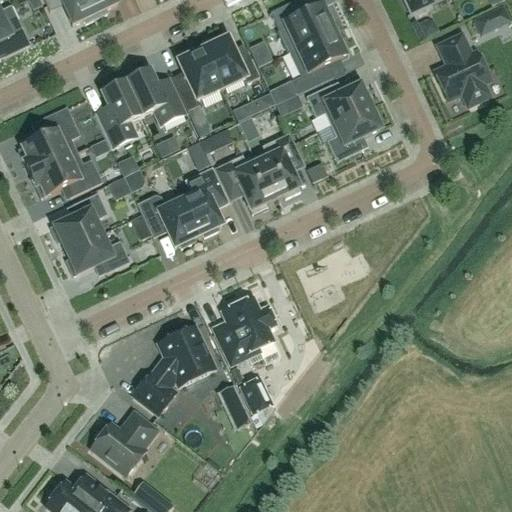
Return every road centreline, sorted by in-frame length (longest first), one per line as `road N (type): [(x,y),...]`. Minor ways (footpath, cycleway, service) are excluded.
road 1 (residential): [(360,0),(434,161),(43,343)]
road 2 (residential): [(0,94),(201,0)]
road 3 (residential): [(43,343),(63,383),(0,464)]
